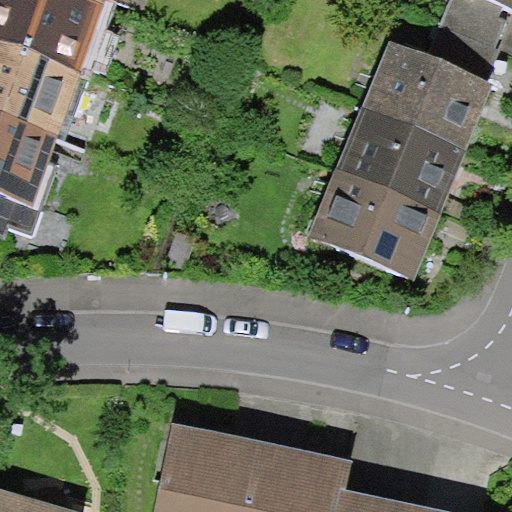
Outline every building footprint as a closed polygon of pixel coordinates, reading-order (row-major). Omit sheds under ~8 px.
[(0,0),(0,47),(87,78),(101,37),(89,33),(98,8),(75,0),(0,0)] [(75,0),(98,8),(100,0),(75,0)] [(511,0),(450,0),(439,27),(495,50),(506,22),(498,18),(503,8),(511,12),(511,0)] [(465,137),(486,88),(480,86),(495,50),(439,27),(424,63),(394,51),(382,81),(393,85),(379,120),(459,153),(465,137)] [(60,115),(72,119),(87,78),(0,47),(0,120),(51,139),(60,115)] [(356,143),(367,147),(353,181),(434,214),(441,197),(459,153),(379,120),(368,115),(356,143)] [(51,139),(0,120),(0,237),(3,239),(16,202),(40,211),(55,168),(42,164),(51,139)] [(342,209),(327,246),(408,279),(416,259),(434,214),(353,181),(342,177),(331,205),(342,209)] [(172,436),(156,511),(203,511),(218,446),(188,439),(172,436)] [(203,511),(247,511),(260,455),(232,449),(218,446),(203,511)] [(260,455),(247,511),(291,511),(302,464),(274,458),(260,455)] [(341,503),(347,473),(316,467),(302,464),(291,511),(335,511),(338,502),(341,503)] [(49,511),(0,497),(0,511),(49,511)] [(335,511),(380,511),(355,506),(341,503),(338,502),(335,511)]
